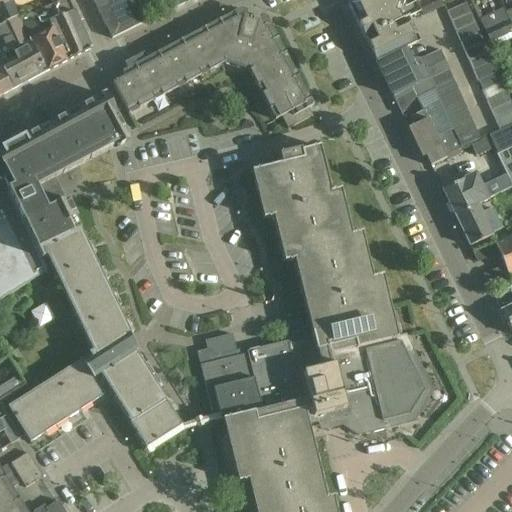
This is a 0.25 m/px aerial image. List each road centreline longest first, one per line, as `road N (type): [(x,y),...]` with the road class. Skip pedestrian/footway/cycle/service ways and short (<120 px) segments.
road 1 (residential): [(200,166),(214,245),(236,293),(201,313),(171,299),(135,181)]
road 2 (tertiary): [(510,391),(376,105)]
road 3 (residential): [(200,166),(315,133),(376,105)]
road 4 (residential): [(396,511),(510,391)]
road 5 (residential): [(105,55),(227,0)]
